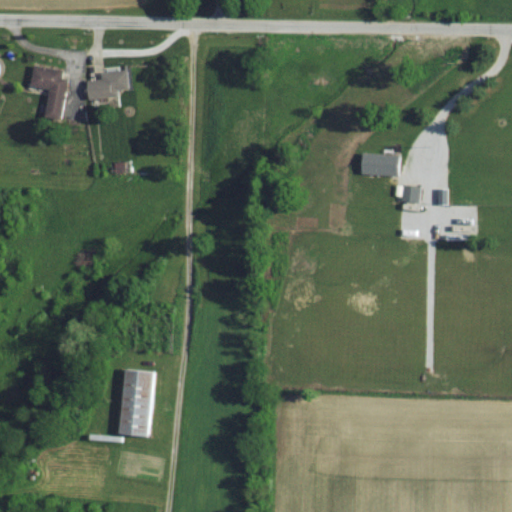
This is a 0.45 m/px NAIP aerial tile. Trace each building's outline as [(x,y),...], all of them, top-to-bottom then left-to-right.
[(73,77),(68,77),(69,68),(38,65),(36,85),(55,87),(52,117),(68,119),(73,77)] [(93,76),(95,98),(136,93),(133,71),(93,76)] [(364,174),(403,175),(404,154),(365,153),(364,174)] [(422,186),(406,185),(405,201),(422,201),(422,186)] [(122,433),(153,436),(159,371),(128,368),(122,433)]
